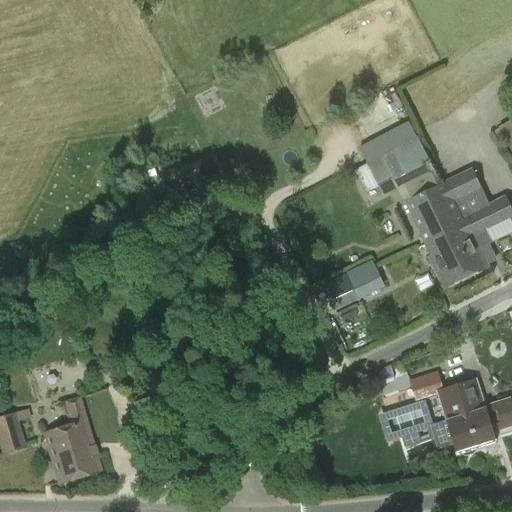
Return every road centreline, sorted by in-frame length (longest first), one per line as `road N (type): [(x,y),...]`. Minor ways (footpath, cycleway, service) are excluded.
road 1 (unclassified): [(245,511),(252,435),(267,415),(511,289)]
road 2 (unclassified): [(0,505),(215,511)]
road 3 (unclassified): [(338,511),(511,495)]
